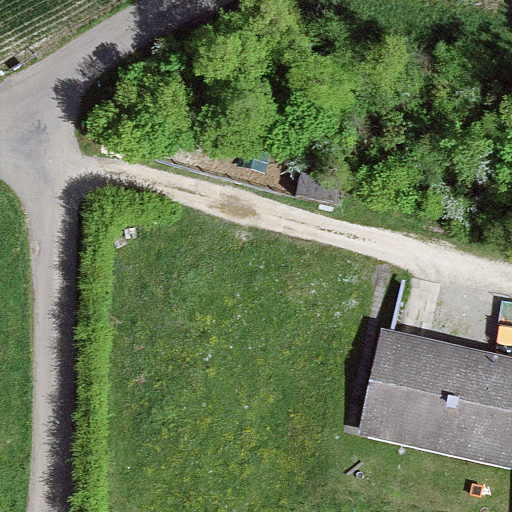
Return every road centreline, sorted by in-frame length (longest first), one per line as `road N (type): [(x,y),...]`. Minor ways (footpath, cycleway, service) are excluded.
road 1 (tertiary): [(58,511),(36,137)]
road 2 (tertiary): [(189,0),(107,46),(72,80),(36,137)]
